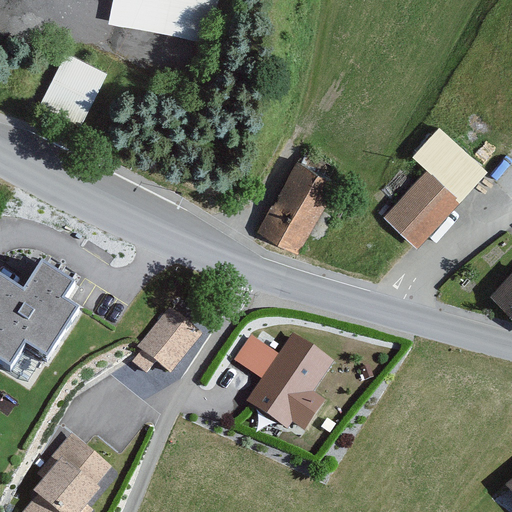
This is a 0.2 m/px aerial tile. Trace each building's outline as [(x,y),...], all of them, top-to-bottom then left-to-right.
[(224,0),(115,0),(111,21),(214,44),(224,0)] [(112,75),(69,54),(42,108),(86,129),(112,75)] [(413,157),(429,172),(386,217),(419,249),(492,172),(443,126),(413,157)] [(296,152),(261,227),(304,247),(339,172),(296,152)] [(0,272),(0,355),(10,362),(24,339),(49,354),(79,307),(63,297),(75,278),(40,257),(23,286),(0,272)] [(511,273),(493,294),(511,310),(511,273)] [(206,339),(169,312),(140,352),(144,355),(135,367),(150,378),(158,367),(175,380),(206,339)] [(332,361),(293,336),(251,401),(288,424),(292,417),(304,425),(322,398),(312,392),(332,361)] [(115,473),(74,439),(56,459),(64,466),(38,497),(41,499),(30,511),(93,511),(108,495),(101,490),(115,473)]
